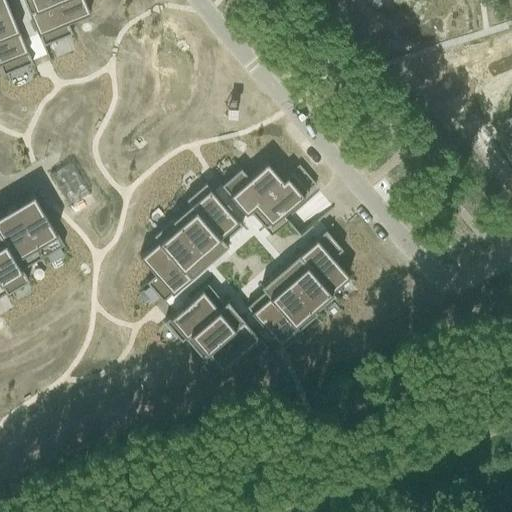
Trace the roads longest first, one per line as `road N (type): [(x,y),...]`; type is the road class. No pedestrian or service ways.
road 1 (residential): [(197,0),(429,270),(469,279),(511,260)]
road 2 (unclassified): [(511,418),(258,511)]
